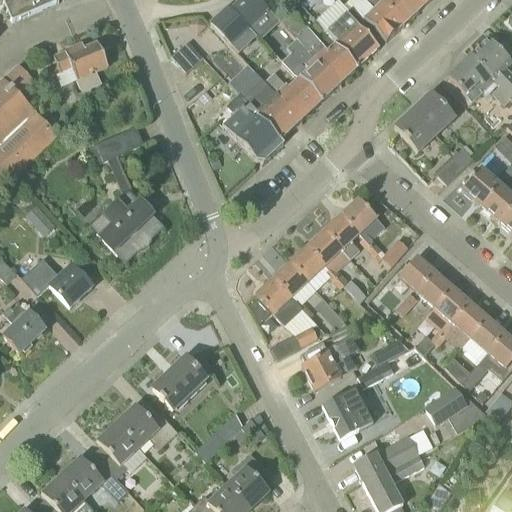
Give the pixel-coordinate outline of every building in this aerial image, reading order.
[(58,6),(55,0),(0,0),(0,191),(11,181),(24,169),(56,139),(19,101),(3,83),(0,86),(0,0),(11,25),(58,6)] [(242,0),(229,12),(244,28),(248,32),(265,16),(250,0),(242,0)] [(258,0),(267,9),(276,1),(274,0),(258,0)] [(384,47),(402,30),(374,0),(348,0),(344,5),(384,47)] [(374,0),(402,30),(422,12),(410,0),(374,0)] [(410,0),(422,12),(434,0),(410,0)] [(244,28),(229,12),(210,28),(238,60),(248,51),(235,36),(244,28)] [(326,55),(291,17),(281,27),(297,44),(340,89),(357,72),(334,48),(326,55)] [(357,72),(378,53),(344,17),(326,35),(336,46),(334,48),(357,72)] [(196,39),(206,30),(197,21),(188,29),(196,39)] [(511,68),(488,43),(470,60),(490,82),(497,91),(511,106),(511,82),(504,74),(511,68)] [(297,44),(286,53),(306,74),(298,81),(322,105),(340,89),(297,44)] [(203,62),(188,45),(169,62),(184,78),(203,62)] [(82,49),(77,51),(53,61),(60,77),(56,78),(61,91),(77,85),(81,96),(100,88),(95,76),(107,71),(97,48),(84,54),(82,49)] [(482,98),(478,93),(490,82),(470,60),(447,82),(471,107),(482,98)] [(34,86),(19,69),(3,83),(19,101),(34,86)] [(300,126),(322,105),(298,81),(287,91),(273,77),(265,86),(264,87),(300,126)] [(279,145),(299,127),(300,126),(264,87),(265,86),(263,84),(244,102),(256,116),(257,120),(279,145)] [(511,116),(511,115),(511,106),(497,91),(490,97),(503,110),(504,109),(511,116)] [(197,102),(202,108),(210,102),(205,96),(197,102)] [(431,97),(415,112),(412,115),(435,140),(454,122),(431,97)] [(255,167),(262,167),(282,148),(279,145),(257,120),(256,116),(244,102),(242,103),(238,99),(213,123),(255,167)] [(412,115),(393,132),(416,157),(435,140),(412,115)] [(107,166),(117,161),(143,150),(136,132),(95,150),(103,167),(107,166)] [(473,165),(461,153),(453,160),(465,172),(473,165)] [(434,177),(445,190),(460,176),(465,172),(453,160),(434,177)] [(221,170),(217,161),(209,164),(213,174),(221,170)] [(24,169),(11,181),(24,195),(37,183),(24,169)] [(508,187),(509,186),(511,182),(511,171),(510,170),(501,181),(504,183),(508,187)] [(479,173),(460,195),(479,212),(498,190),(479,173)] [(511,212),(511,201),(498,190),(479,212),(498,228),(511,212)] [(132,195),(121,199),(112,207),(111,206),(102,214),(103,216),(88,230),(114,257),(126,246),(129,248),(132,249),(137,249),(141,246),(143,242),(144,239),(142,235),(140,233),(152,221),(136,203),(132,195)] [(367,213),(377,203),(369,197),(360,206),(357,203),(340,220),(358,239),(362,243),(359,246),(366,254),(373,247),(372,245),(385,232),(367,213)] [(33,229),(41,221),(53,233),(56,230),(36,209),(24,220),(33,229)] [(511,212),(498,228),(511,239),(511,212)] [(359,255),(350,246),(358,239),(340,220),(323,236),(349,264),(359,255)] [(349,264),(323,236),(306,252),(324,271),(328,275),(325,279),(330,284),(332,286),(339,279),(337,276),(349,264)] [(390,271),(405,253),(397,246),(384,259),(380,255),(377,259),(381,264),(381,263),(390,271)] [(381,255),(373,247),(366,254),(378,267),(381,264),(377,259),(380,255),(381,255)] [(306,287),(324,271),(306,252),(288,268),(306,287)] [(433,277),(415,261),(398,281),(416,297),(433,277)] [(0,283),(5,290),(16,280),(2,264),(0,265),(0,283)] [(57,281),(47,270),(42,264),(20,284),(37,301),(48,291),(68,312),(91,291),(71,269),(57,281)] [(306,287),(288,268),(272,284),(289,303),(306,287)] [(433,277),(416,297),(433,312),(451,292),(433,277)] [(347,286),(339,279),(332,286),(339,294),(343,291),(342,291),(347,286)] [(272,284),(254,300),(256,302),(270,317),(283,331),(284,330),(294,341),(310,333),(316,344),(323,340),(308,323),(294,307),(289,303),(272,284)] [(347,286),(342,291),(343,291),(358,307),(365,301),(349,284),(347,286)] [(468,308),(451,292),(433,312),(434,312),(427,320),(441,332),(444,329),(447,332),(451,327),(468,308)] [(401,306),(409,313),(416,305),(408,298),(401,306)] [(270,317),(256,302),(248,309),(258,329),(270,317)] [(312,319),(298,303),(294,307),(308,323),(312,319)] [(402,321),(409,313),(401,306),(394,314),(402,321)] [(451,327),(469,343),(486,323),(468,308),(451,327)] [(2,341),(19,358),(44,335),(27,316),(26,318),(17,309),(12,314),(9,311),(2,318),(13,330),(2,341)] [(479,367),(503,338),(486,323),(469,343),(461,352),(479,367)] [(444,329),(441,332),(436,337),(444,344),(451,336),(447,332),(444,329)] [(294,341),(300,352),(316,344),(310,333),(294,341)] [(444,344),(436,337),(430,344),(426,340),(415,353),(423,361),(434,348),(438,351),(444,344)] [(511,345),(503,338),(479,367),(469,378),(460,388),(468,395),(485,376),(499,388),(511,372),(511,345)] [(313,396),(350,377),(357,373),(349,359),(358,355),(351,341),(324,355),(326,359),(300,372),(313,396)] [(386,366),(408,355),(398,345),(371,360),(377,371),(386,366)] [(162,408),(164,407),(172,415),(211,376),(203,360),(190,367),(185,362),(151,393),(159,402),(158,403),(162,408)] [(460,388),(469,378),(452,363),(443,373),(460,388)] [(386,366),(377,371),(355,382),(361,394),(393,378),(386,366)] [(447,424),(466,412),(455,395),(454,394),(423,414),(435,432),(447,424)] [(457,394),(455,395),(466,412),(447,424),(456,439),(476,427),(477,428),(484,420),(482,419),(457,394)] [(370,428),(353,396),(341,403),(340,401),(321,410),(339,445),(370,428)] [(476,402),(482,406),(487,401),(481,396),(476,402)] [(496,430),(511,408),(511,405),(500,397),(482,419),(484,420),(496,430)] [(152,410),(159,418),(165,413),(158,405),(152,410)] [(139,452),(149,443),(160,455),(177,438),(159,419),(151,411),(150,409),(142,417),(134,409),(115,427),(139,452)] [(254,420),(250,425),(262,439),(268,434),(264,427),(259,417),(255,421),(254,420)] [(224,449),(233,442),(232,441),(241,433),(234,418),(214,438),(224,449)] [(511,436),(511,429),(508,426),(503,423),(496,432),(507,442),(511,436)] [(115,484),(116,483),(127,473),(122,468),(139,452),(115,427),(95,446),(103,454),(95,462),(115,484)] [(232,441),(233,442),(239,448),(248,440),(241,433),(232,441)] [(423,434),(409,441),(375,458),(352,470),(361,488),(418,458),(418,459),(432,452),(423,434)] [(270,481),(249,458),(238,469),(242,473),(225,489),(246,511),(252,511),(269,496),(261,489),(270,481)] [(400,511),(402,510),(391,489),(424,472),(418,459),(418,458),(361,488),(374,511),(400,511)] [(60,480),(83,505),(95,494),(102,502),(108,498),(117,507),(128,495),(116,483),(115,484),(95,462),(87,469),(79,461),(60,480)] [(75,511),(83,505),(60,480),(40,498),(47,506),(41,511),(75,511)] [(246,511),(225,489),(208,505),(204,501),(194,511),(246,511)] [(426,510),(428,511),(440,511),(450,498),(438,489),(426,510)] [(503,511),(509,511),(511,508),(511,496),(505,492),(496,507),(503,511)]
